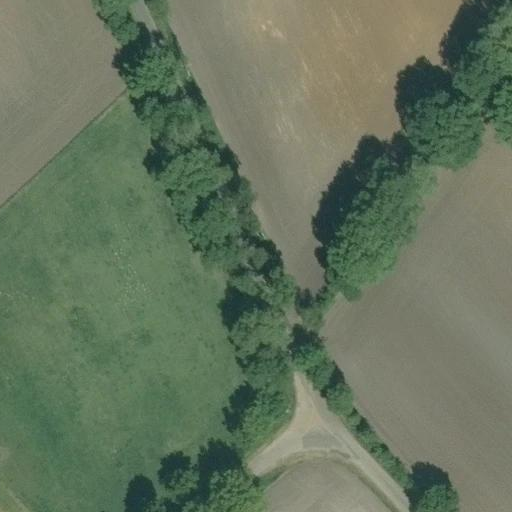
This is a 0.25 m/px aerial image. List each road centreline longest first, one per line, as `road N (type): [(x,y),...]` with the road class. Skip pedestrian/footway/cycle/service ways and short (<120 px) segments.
road 1 (unclassified): [(303,446),(292,370),(133,0)]
road 2 (unclassified): [(410,511),(369,465),(303,446)]
road 3 (unclassified): [(203,511),(267,461),(303,446)]
